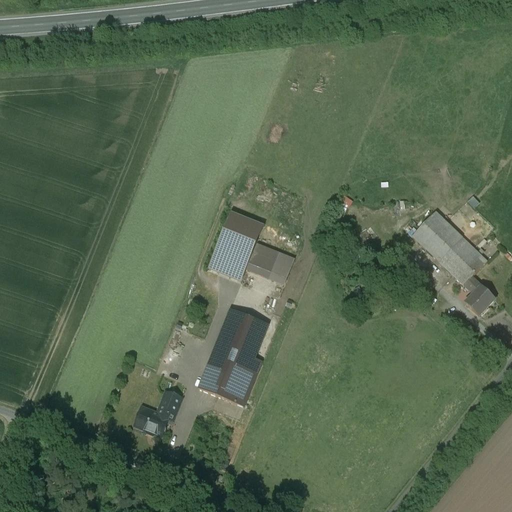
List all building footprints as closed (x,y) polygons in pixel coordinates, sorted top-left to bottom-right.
[(487,264),(436,215),(412,239),(464,289),(472,280),(487,264)] [(232,216),(208,273),(241,287),(266,230),(232,216)] [(417,285),(396,264),(389,271),(393,275),(386,282),(403,299),(417,285)] [(495,302),(472,280),(465,288),(474,297),(465,306),(479,319),(495,302)] [(379,299),(365,305),(369,312),(382,306),(379,299)] [(231,313),(199,391),(244,410),(262,364),(255,362),(269,328),(231,313)] [(157,416),(147,412),(143,420),(139,419),(135,429),(146,433),(147,435),(153,438),(155,437),(162,440),(164,435),(166,434),(166,432),(166,430),(169,421),(168,421),(170,417),(175,419),(182,401),(166,394),(157,416)]
